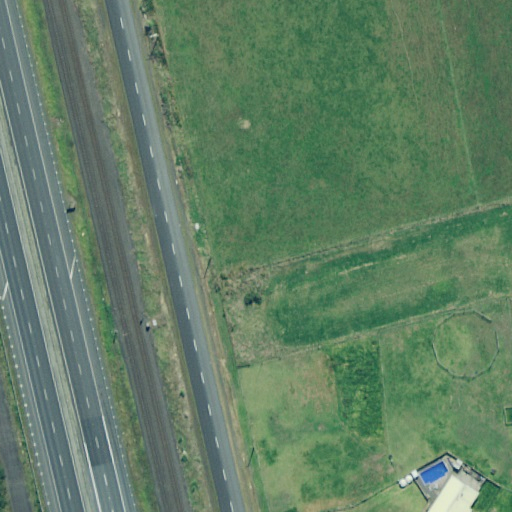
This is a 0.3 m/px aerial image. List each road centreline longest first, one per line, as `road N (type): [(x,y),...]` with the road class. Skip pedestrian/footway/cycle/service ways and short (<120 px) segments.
road 1 (unclassified): [(119,0),(233,511)]
road 2 (motorway): [(0,17),(109,511)]
road 3 (motorway): [(69,511),(0,210)]
